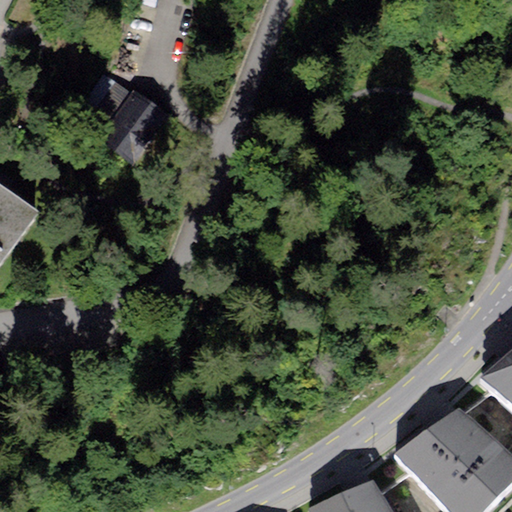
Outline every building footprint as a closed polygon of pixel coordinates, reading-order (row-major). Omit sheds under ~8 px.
[(141,101),(107,150),(136,170),(170,121),(141,101)] [(0,276),(41,222),(0,190),(0,276)] [(511,358),(480,386),(511,413),(511,358)] [(511,461),(459,414),(398,459),(445,511),(490,511),(511,490),(511,461)] [(388,511),(373,486),(312,511),(311,511),(388,511)]
